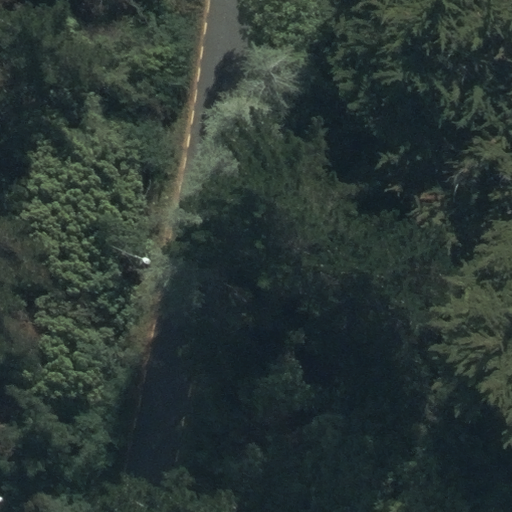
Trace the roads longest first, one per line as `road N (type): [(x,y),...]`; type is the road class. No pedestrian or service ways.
road 1 (residential): [(245,0),(203,276),(148,511)]
road 2 (residential): [(446,0),(511,271)]
